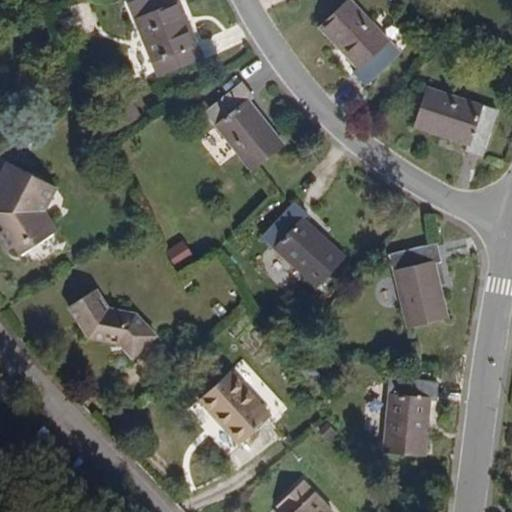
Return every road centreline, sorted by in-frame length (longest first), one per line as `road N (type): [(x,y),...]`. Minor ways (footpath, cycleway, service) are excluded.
road 1 (residential): [(252,0),(289,80),(385,169),(508,222)]
road 2 (residential): [(470,511),(508,222)]
road 3 (residential): [(158,511),(0,341)]
